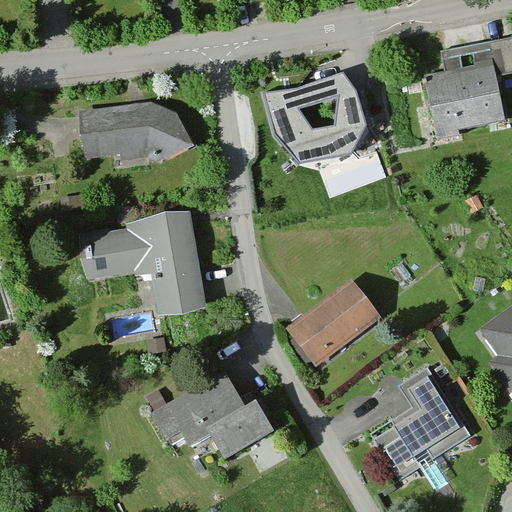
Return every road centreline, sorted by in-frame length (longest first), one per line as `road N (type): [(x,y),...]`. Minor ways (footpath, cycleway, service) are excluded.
road 1 (residential): [(217,47),(262,313),(326,464),(363,511)]
road 2 (residential): [(217,47),(459,0)]
road 3 (residential): [(0,70),(217,47)]
